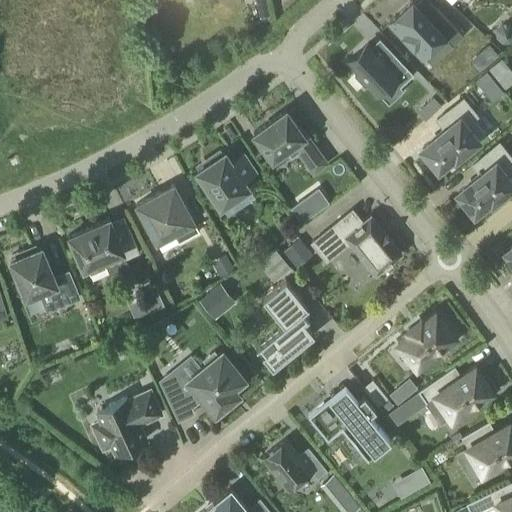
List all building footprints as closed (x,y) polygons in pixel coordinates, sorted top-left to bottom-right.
[(445,38),(451,45),(462,36),(436,8),(428,15),(413,0),(409,0),(385,23),(421,61),(445,38)] [(501,24),(496,30),(496,38),(502,44),(510,43),(511,41),(511,26),(509,24),(501,24)] [(367,43),(347,62),(357,73),(354,75),(364,86),(367,83),(378,95),(379,94),(393,81),(399,86),(400,86),(413,74),(392,52),(384,60),(370,46),(367,43)] [(488,44),(479,53),(488,64),(498,55),(488,44)] [(511,72),(500,58),(488,68),(503,87),(511,79),(511,72)] [(486,72),(475,81),(481,88),(491,79),(486,72)] [(424,151),(421,154),(432,167),(435,165),(438,168),(453,155),(455,157),(484,133),(472,119),(477,116),(463,98),(436,120),(442,127),(444,130),(434,138),(422,148),(424,151)] [(433,114),(441,107),(433,98),(425,106),(433,114)] [(285,109),(253,133),(272,159),(286,148),(291,155),(298,150),(312,171),(325,161),(300,126),(298,127),(285,109)] [(460,196),(457,198),(468,212),(471,209),(473,212),(489,199),(491,201),(511,184),(511,168),(508,164),(511,160),(511,159),(498,143),(472,164),(478,172),(480,174),(470,183),(458,193),(460,196)] [(221,154),(219,151),(207,159),(209,162),(196,171),(220,206),(248,187),(243,180),(255,172),(242,154),(231,162),(224,152),(221,154)] [(178,243),(198,232),(173,184),(136,204),(156,241),(172,232),(178,243)] [(370,214),(369,215),(369,216),(362,221),(352,209),(311,242),(326,260),(349,241),(374,272),(375,274),(377,272),(376,272),(399,253),(400,254),(401,253),(400,251),(400,252),(388,237),(383,230),(382,230),(371,216),(370,214)] [(69,235),(68,236),(68,237),(69,237),(83,269),(86,267),(90,275),(106,267),(103,260),(122,252),(125,259),(139,253),(131,235),(118,240),(109,219),(110,219),(109,218),(107,218),(108,219),(70,235),(69,235)] [(297,267),(312,255),(298,238),(283,250),(297,267)] [(511,246),(503,253),(505,257),(502,259),(511,272),(511,246)] [(68,271),(53,278),(40,248),(25,254),(23,250),(11,255),(13,259),(10,260),(26,297),(38,292),(40,296),(52,291),(58,307),(79,298),(68,271)] [(225,254),(211,262),(219,276),(233,268),(225,254)] [(273,279),(281,273),(268,256),(259,263),(273,279)] [(306,305),(285,279),(262,298),(283,324),(255,347),(256,348),(259,345),(264,351),(261,354),(272,367),(314,333),(304,321),(308,317),(302,310),(308,305),(307,304),(306,305)] [(205,289),(212,310),(236,302),(229,281),(205,289)] [(457,338),(435,312),(423,322),(420,319),(407,329),(409,333),(397,343),(416,366),(437,349),(440,352),(457,338)] [(127,336),(113,342),(119,356),(133,350),(127,336)] [(191,355),(160,381),(165,393),(178,420),(193,413),(190,408),(202,398),(214,414),(218,411),(220,414),(232,405),(229,402),(238,394),(233,388),(244,379),(222,351),(218,354),(214,350),(202,359),(205,364),(201,367),(191,355)] [(435,395),(451,418),(495,388),(486,374),(482,377),(474,366),(461,375),(454,365),(417,390),(426,402),(435,395)] [(379,405),(387,398),(372,379),(363,387),(379,405)] [(357,400),(345,385),(308,415),(327,439),(341,428),(367,459),(390,441),(369,414),(375,409),(364,395),(357,400)] [(138,423),(160,413),(149,390),(127,400),(126,397),(96,411),(101,421),(93,425),(102,446),(111,442),(116,453),(146,440),(138,423)] [(411,412),(403,401),(388,411),(396,422),(411,412)] [(495,430),(488,419),(460,436),(482,472),(505,459),(507,463),(511,459),(511,427),(509,422),(495,430)] [(311,452),(302,460),(285,439),(262,457),(288,490),(311,471),(317,479),(327,471),(311,452)] [(333,499),(345,490),(333,475),(321,485),(333,499)] [(511,511),(511,479),(466,502),(470,511),(478,511),(496,503),(500,511),(511,511)] [(269,511),(259,499),(246,509),(229,488),(200,511),(269,511)]
